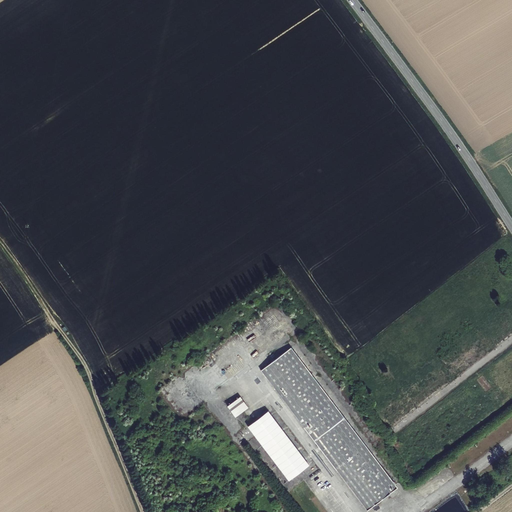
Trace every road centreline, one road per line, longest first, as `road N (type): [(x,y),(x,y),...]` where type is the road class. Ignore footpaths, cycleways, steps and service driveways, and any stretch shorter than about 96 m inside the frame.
road 1 (track): [(141,511),(87,369),(0,243)]
road 2 (secondary): [(511,227),(351,0)]
